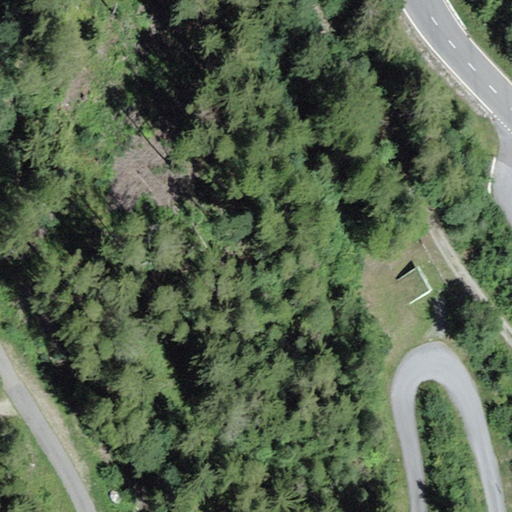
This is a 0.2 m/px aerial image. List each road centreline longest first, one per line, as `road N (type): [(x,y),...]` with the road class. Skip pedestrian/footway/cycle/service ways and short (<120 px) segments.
road 1 (track): [(326,0),(359,87),(511,344)]
road 2 (unclassified): [(496,511),(461,388),(453,371),(429,360),(407,375),(404,398),(416,511)]
road 3 (unclassified): [(87,511),(0,362)]
road 4 (secondary): [(420,0),(511,106)]
